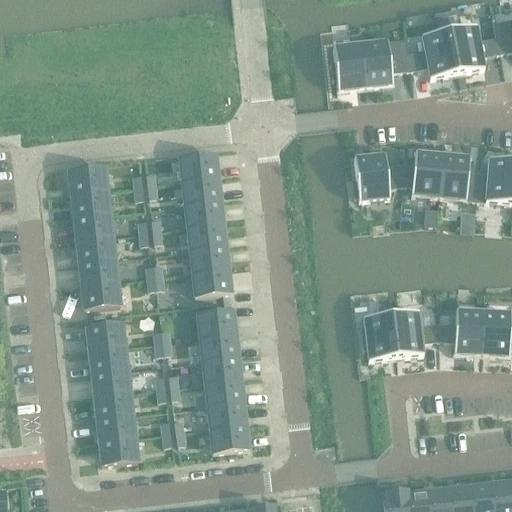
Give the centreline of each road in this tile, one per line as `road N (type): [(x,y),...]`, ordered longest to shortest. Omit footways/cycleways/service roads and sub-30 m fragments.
road 1 (residential): [(264,131),(23,154),(29,218),(60,506),(301,480)]
road 2 (residential): [(264,131),(301,480)]
road 3 (residential): [(511,121),(408,112),(264,131)]
road 4 (residential): [(402,469),(395,389),(511,387)]
road 5 (residential): [(249,0),(264,131)]
